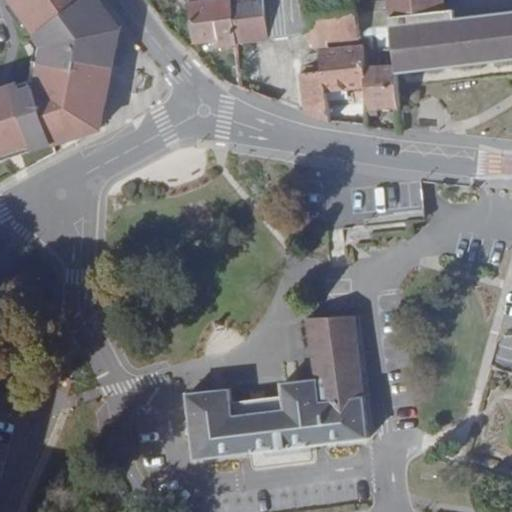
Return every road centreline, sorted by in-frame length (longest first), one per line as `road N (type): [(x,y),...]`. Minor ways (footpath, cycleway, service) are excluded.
road 1 (residential): [(3,511),(79,299),(80,228),(61,193)]
road 2 (residential): [(199,109),(401,158),(511,163)]
road 3 (residential): [(199,109),(61,193)]
road 4 (residential): [(199,109),(123,0)]
